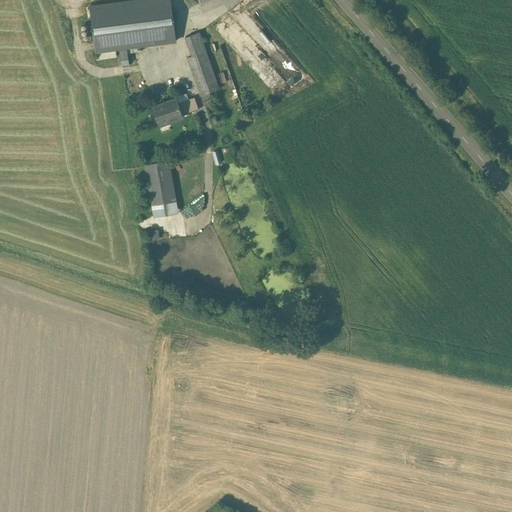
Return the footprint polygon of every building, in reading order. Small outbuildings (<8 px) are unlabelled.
[(138,0),(89,6),(95,51),(175,41),(169,0),(138,0)] [(185,37),(192,56),(206,51),(199,32),(185,37)] [(206,51),(192,56),(187,58),(200,95),(219,89),(206,51)] [(188,101),(178,104),(181,115),(198,109),(194,97),(187,99),(188,101)] [(181,115),(178,104),(175,98),(152,106),(158,125),(182,117),(181,115)] [(223,148),(216,150),(220,163),(227,160),(223,148)] [(169,161),(144,166),(152,207),(176,203),(169,161)]
